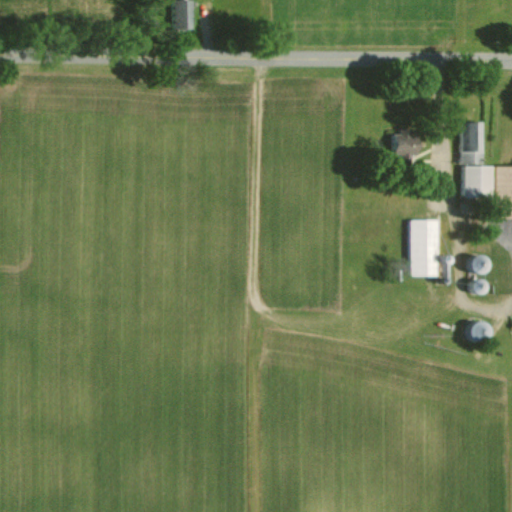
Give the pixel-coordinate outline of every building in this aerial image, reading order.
[(166,0),(167,28),(184,27),(183,0),(166,0)] [(457,164),(457,197),(486,197),(486,165),(477,165),(477,121),(463,121),(463,150),(454,150),(454,164),(457,164)] [(408,132),(385,133),(386,158),(409,157),(408,132)] [(511,165),(488,165),(488,218),(511,218),(511,165)] [(404,275),(431,275),(430,219),(404,219),(404,275)]
